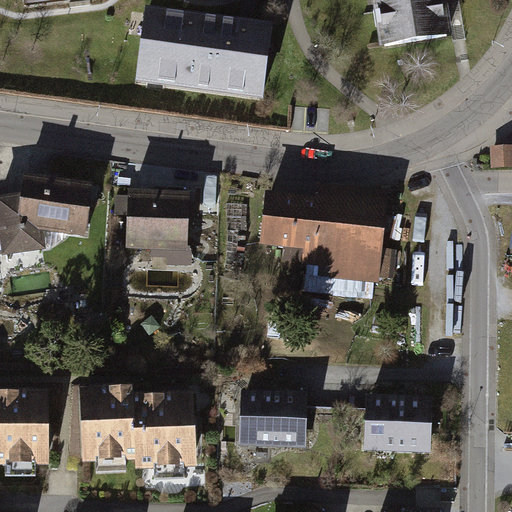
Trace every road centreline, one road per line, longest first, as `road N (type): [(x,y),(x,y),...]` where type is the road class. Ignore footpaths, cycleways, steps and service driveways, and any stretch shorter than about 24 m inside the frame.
road 1 (tertiary): [(434,141),(362,163),(314,166),(0,125)]
road 2 (residential): [(456,184),(480,230),(477,511)]
